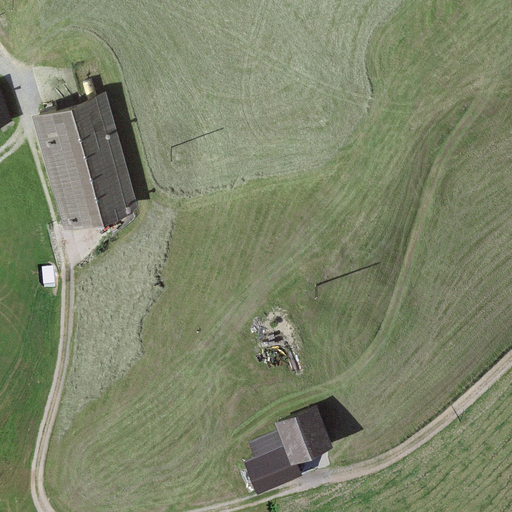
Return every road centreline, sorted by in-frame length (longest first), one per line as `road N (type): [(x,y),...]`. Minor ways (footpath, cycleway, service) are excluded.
road 1 (track): [(0,58),(18,91),(65,253),(67,358),(41,498),(53,511)]
road 2 (track): [(220,511),(416,450),(511,369)]
